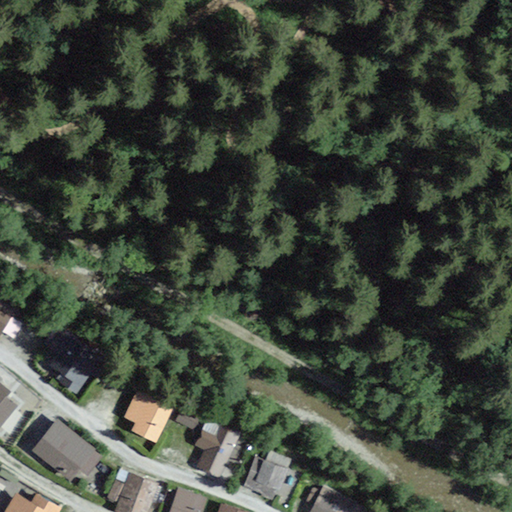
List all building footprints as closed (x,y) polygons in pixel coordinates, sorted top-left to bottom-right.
[(0,333),(1,335),(17,310),(0,299),(0,333)] [(62,336),(46,361),(77,380),(93,354),(62,336)] [(0,380),(0,419),(15,402),(1,391),(6,386),(0,380)] [(172,405),(136,387),(122,414),(134,420),(131,428),(154,440),(172,405)] [(171,418),(189,427),(196,414),(179,404),(171,418)] [(100,456),(54,418),(28,448),(68,481),(77,470),(84,475),(100,456)] [(218,476),(235,432),(202,419),(192,445),(201,448),(194,467),(218,476)] [(252,453),(240,483),(278,499),(290,468),(252,453)] [(143,511),(155,481),(127,471),(122,484),(111,480),(105,497),(115,501),(112,509),(118,511),(143,511)] [(308,511),(357,511),(362,504),(323,484),(308,511)] [(200,511),(206,495),(175,485),(166,511),(200,511)] [(43,511),(44,511),(12,493),(0,511),(43,511)] [(246,511),(217,502),(213,511),(246,511)]
